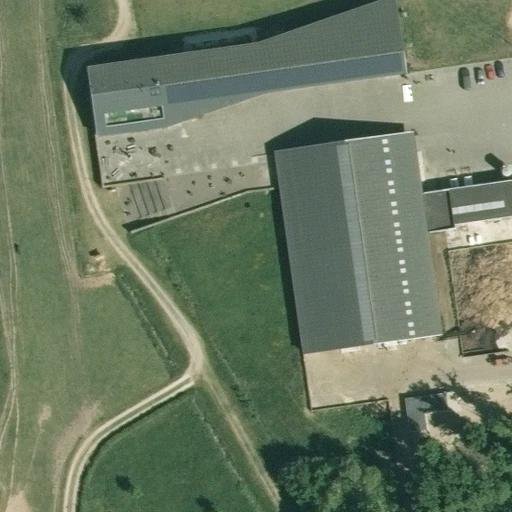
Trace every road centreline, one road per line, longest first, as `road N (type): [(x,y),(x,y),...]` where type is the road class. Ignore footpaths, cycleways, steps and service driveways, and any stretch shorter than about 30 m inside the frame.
road 1 (track): [(71,511),(81,450),(201,366),(189,334),(100,231),(82,178),(66,47),(75,28),(95,22),(114,0)]
road 2 (track): [(412,511),(394,385)]
